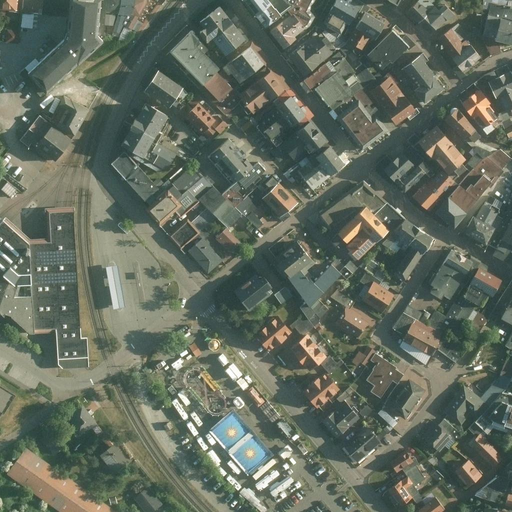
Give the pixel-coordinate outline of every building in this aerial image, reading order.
[(0,0),(0,8),(18,10),(18,6),(23,6),(24,0),(0,0)] [(28,71),(46,91),(102,39),(97,32),(100,0),(70,0),(69,16),(66,32),(63,38),(28,71)] [(42,0),(41,14),(69,16),(70,0),(42,0)] [(116,13),(118,13),(120,3),(120,0),(106,0),(105,12),(116,13)] [(118,13),(130,14),(134,5),(134,0),(120,0),(120,3),(118,13)] [(134,0),(134,5),(130,14),(125,24),(132,28),(142,11),(147,0),(134,0)] [(215,0),(191,20),(210,45),(216,40),(224,52),(241,38),(244,41),(251,36),(238,20),(233,24),(229,19),(234,16),(221,0),(215,0)] [(254,16),(264,26),(278,15),(292,3),(287,0),(241,0),(242,0),(246,5),(247,5),(248,7),(248,8),(252,13),(253,13),(255,14),(254,16)] [(279,22),(265,34),(281,53),(288,48),(286,45),(295,37),(294,35),(300,30),(301,32),(304,30),(302,28),(308,24),(312,15),(307,9),(312,0),(293,0),(292,3),(278,15),(280,18),(278,20),(279,22)] [(334,0),(326,14),(322,21),(323,22),(340,32),(347,20),(349,21),(355,10),(358,12),(363,2),(359,0),(334,0)] [(418,20),(436,2),(434,0),(418,0),(408,10),(418,20)] [(438,0),(436,2),(418,20),(432,34),(456,11),(445,0),(438,0)] [(489,7),(483,35),(511,42),(511,3),(490,0),(489,7)] [(363,2),(358,12),(353,20),(357,22),(347,40),(357,45),(364,49),(372,35),(375,37),(383,22),(382,18),(379,16),(375,17),(366,12),(369,6),(363,2)] [(24,22),(35,21),(34,12),(24,12),(24,22)] [(112,24),(116,13),(105,12),(105,24),(112,24)] [(322,21),(326,14),(321,12),(315,23),(320,27),(323,22),(322,21)] [(130,14),(118,13),(113,30),(119,32),(123,24),(125,24),(130,14)] [(261,29),(265,34),(279,22),(278,20),(280,18),(278,15),(264,26),(261,29)] [(456,23),(437,37),(463,71),(482,57),(456,23)] [(186,74),(199,86),(215,70),(218,67),(212,61),(215,58),(210,52),(206,55),(203,52),(207,47),(186,25),(161,49),(172,60),(177,55),(191,69),(186,74)] [(8,27),(6,40),(19,42),(21,29),(8,27)] [(391,29),(366,53),(381,68),(389,60),(391,61),(405,47),(408,50),(414,44),(405,34),(401,38),(397,34),(396,35),(391,29)] [(288,48),(281,53),(299,76),(334,48),(324,36),(322,38),(320,35),(319,36),(317,34),(304,44),(300,38),(288,48)] [(335,40),(338,48),(340,46),(345,42),(337,37),(335,40)] [(260,49),(252,39),(240,48),(243,51),(224,66),(232,77),(234,75),(239,81),(263,62),(264,63),(269,60),(262,51),(258,55),(257,54),(256,52),(260,49)] [(345,42),(340,46),(344,50),(346,49),(347,50),(350,47),(345,42)] [(357,45),(353,51),(359,58),(362,55),(360,53),(364,49),(357,45)] [(333,66),(344,57),(339,51),(328,60),(333,66)] [(410,56),(406,59),(408,63),(402,67),(407,75),(417,87),(415,89),(424,101),(442,88),(433,76),(434,75),(425,62),(428,60),(422,52),(413,59),(410,56)] [(364,54),(362,55),(359,58),(364,63),(368,59),(364,54)] [(333,67),(337,70),(339,72),(349,64),(344,57),(333,66),(333,67)] [(329,70),(333,67),(333,66),(328,60),(324,63),(329,70)] [(291,87),(271,62),(256,74),(259,79),(239,94),(243,99),(239,102),(249,115),(276,94),(278,97),(291,87)] [(318,69),(302,81),(309,90),(322,80),(320,77),(329,70),(324,63),(317,68),(318,69)] [(217,73),(215,70),(199,86),(217,105),(221,102),(218,99),(221,97),(224,99),(234,90),(226,82),(232,77),(224,66),(221,64),(218,67),(221,70),(217,73)] [(326,77),(322,80),(309,90),(329,117),(338,110),(361,92),(355,84),(343,94),(338,87),(357,73),(349,64),(339,72),(337,70),(327,78),(326,77)] [(391,69),(393,72),(400,81),(407,75),(402,67),(400,68),(398,65),(391,69)] [(182,84),(158,68),(146,88),(170,103),(172,100),(175,103),(177,99),(178,100),(187,87),(182,84)] [(367,68),(354,77),(361,87),(364,85),(374,77),(373,75),(367,68)] [(511,71),(511,70),(488,81),(496,98),(502,95),(509,111),(500,115),(503,122),(508,132),(511,138),(511,137),(511,71)] [(373,75),(374,77),(377,81),(382,77),(378,71),(373,75)] [(388,72),(382,77),(377,81),(378,83),(387,76),(389,75),(388,72)] [(387,76),(394,85),(400,81),(393,72),(389,75),(387,76)] [(378,83),(370,89),(377,97),(395,122),(405,114),(409,119),(419,111),(415,106),(413,107),(404,94),(402,96),(394,85),(387,76),(378,83)] [(374,77),(364,85),(368,90),(370,89),(378,83),(377,81),(374,77)] [(313,115),(291,87),(278,97),(283,102),(277,106),(289,122),(290,123),(295,119),(300,125),(308,119),(313,115)] [(468,100),(463,103),(486,134),(495,127),(489,120),(497,114),(489,104),(492,101),(482,87),(474,92),(473,90),(465,96),(468,100)] [(235,89),(234,90),(224,99),(221,102),(217,105),(225,114),(239,102),(243,99),(239,94),(235,89)] [(370,89),(368,90),(375,99),(377,97),(370,89)] [(214,119),(197,103),(202,99),(196,93),(189,100),(195,106),(193,108),(187,102),(176,113),(184,121),(188,117),(208,136),(215,128),(210,123),(214,119)] [(74,132),(88,105),(67,95),(53,122),(74,132)] [(338,110),(329,117),(335,124),(336,124),(360,155),(387,134),(377,121),(380,118),(375,112),(373,114),(369,110),(371,108),(365,100),(363,101),(358,105),(360,108),(345,119),(338,110)] [(123,122),(116,139),(143,154),(151,139),(157,142),(162,131),(157,129),(162,120),(167,122),(170,118),(165,115),(166,114),(145,102),(142,107),(142,108),(136,118),(134,119),(131,124),(127,122),(125,124),(123,122)] [(458,105),(445,117),(466,141),(473,135),(477,140),(484,134),(458,105)] [(289,122),(277,106),(263,118),(265,120),(257,125),(261,130),(265,127),(269,132),(266,134),(275,145),(282,140),(279,137),(284,133),(280,129),(289,122)] [(33,141),(36,144),(53,122),(41,113),(22,138),(30,145),(33,141)] [(217,115),(214,119),(210,123),(215,128),(219,132),(227,124),(217,115)] [(329,135),(313,115),(308,119),(309,121),(271,151),(279,160),(289,152),(295,160),(310,148),(311,149),(329,135)] [(162,120),(157,129),(162,131),(164,133),(169,124),(167,122),(162,120)] [(249,121),(241,127),(246,133),(254,126),(249,121)] [(73,137),(53,122),(36,144),(55,160),(73,137)] [(437,125),(420,140),(415,133),(407,139),(422,154),(425,151),(434,159),(435,158),(449,173),(455,168),(461,175),(469,168),(463,161),(467,158),(437,125)] [(151,139),(143,154),(167,168),(176,152),(157,142),(151,139)] [(228,139),(210,153),(234,182),(252,166),(246,158),(242,161),(231,149),(235,146),(228,139)] [(335,144),(331,139),(321,146),(324,149),(317,155),(316,156),(330,173),(336,168),(337,170),(345,163),(339,155),(338,156),(331,148),(335,144)] [(511,157),(501,148),(493,157),(502,166),(511,157)] [(125,149),(112,161),(144,197),(152,191),(158,186),(125,149)] [(316,156),(317,155),(315,152),(307,158),(309,161),(302,167),(298,162),(284,173),(287,177),(291,174),(295,179),(301,174),(312,187),(330,173),(316,156)] [(377,164),(377,171),(391,184),(398,177),(402,181),(416,167),(402,152),(392,161),(387,156),(377,164)] [(447,189),(426,212),(443,223),(448,218),(454,223),(501,167),(487,154),(482,156),(452,191),(447,189)] [(234,203),(235,205),(242,198),(235,191),(241,185),(238,183),(240,182),(245,187),(265,169),(258,161),(252,166),(234,182),(222,192),(234,203)] [(192,166),(166,188),(167,189),(185,210),(199,199),(217,215),(215,217),(218,220),(220,218),(234,203),(222,192),(221,193),(192,166)] [(423,174),(416,167),(402,181),(398,177),(391,184),(403,197),(409,191),(407,189),(423,174)] [(267,192),(262,196),(264,198),(280,215),(279,215),(282,219),(289,213),(286,210),(288,208),(289,209),(294,204),(294,200),(272,176),(265,182),(268,185),(264,189),(267,192)] [(423,184),(410,199),(425,213),(426,212),(447,189),(433,178),(426,186),(423,184)] [(321,211),(319,212),(330,228),(355,209),(357,212),(364,205),(373,214),(386,202),(370,187),(362,180),(321,211)] [(158,186),(152,191),(156,196),(164,189),(160,184),(158,186)] [(256,186),(252,189),(263,200),(264,198),(262,196),(267,192),(264,189),(261,191),(256,186)] [(180,215),(185,210),(167,189),(146,208),(159,223),(171,212),(172,214),(176,210),(180,215)] [(255,225),(258,227),(263,222),(256,214),(255,215),(251,210),(263,200),(252,189),(242,198),(235,205),(241,210),(252,221),(255,225)] [(491,244),(496,235),(511,207),(497,199),(494,205),(487,202),(480,214),(477,213),(465,235),(486,246),(489,242),(491,244)] [(391,231),(404,216),(386,202),(373,214),(362,225),(365,228),(346,245),(357,257),(388,229),(391,231)] [(234,203),(220,218),(227,225),(241,210),(235,205),(234,203)] [(30,332),(56,331),(58,364),(62,367),(88,366),(86,336),(81,336),(74,205),(69,205),(64,206),(55,206),(44,207),(46,237),(29,238),(20,228),(10,221),(5,216),(2,219),(0,217),(0,309),(7,315),(8,312),(12,316),(30,332)] [(357,212),(329,239),(338,248),(362,225),(373,214),(364,205),(357,212)] [(505,239),(511,227),(511,205),(511,207),(496,235),(505,239)] [(199,214),(189,223),(198,233),(198,232),(201,229),(204,226),(208,224),(199,214)] [(414,263),(432,236),(404,216),(391,231),(382,242),(388,246),(396,237),(400,240),(397,244),(408,253),(404,257),(414,263)] [(186,219),(169,234),(180,247),(198,233),(189,223),(186,219)] [(255,225),(252,221),(246,226),(250,230),(255,225)] [(240,240),(226,226),(216,236),(229,250),(240,240)] [(201,229),(198,232),(202,236),(203,237),(206,235),(201,229)] [(202,236),(188,249),(207,271),(221,258),(203,237),(202,236)] [(299,239),(276,257),(291,277),(314,260),(299,239)] [(511,243),(505,239),(498,251),(511,258),(511,243)] [(443,266),(463,279),(474,262),(453,249),(443,266)] [(404,280),(414,263),(404,257),(393,273),(404,280)] [(353,259),(342,269),(350,277),(361,266),(353,259)] [(303,272),(292,283),(315,304),(345,273),(332,261),(313,281),(303,272)] [(126,306),(121,263),(108,265),(114,308),(126,306)] [(504,278),(478,264),(469,281),(490,292),(495,295),(504,278)] [(463,279),(443,266),(431,286),(437,289),(434,293),(444,299),(447,294),(452,297),(463,279)] [(259,272),(237,289),(253,309),(275,293),(259,272)] [(502,318),(511,298),(511,279),(497,306),(489,302),(485,310),(502,318)] [(490,292),(469,281),(461,294),(458,292),(452,302),(455,304),(472,314),(479,302),(483,305),(490,292)] [(396,295),(376,282),(365,299),(385,312),(396,295)] [(284,301),(293,295),(287,285),(278,292),(284,301)] [(511,323),(511,298),(502,318),(511,323)] [(438,311),(429,325),(442,334),(447,327),(459,335),(472,314),(455,304),(446,317),(438,311)] [(426,316),(410,306),(406,312),(426,324),(432,315),(428,312),(426,316)] [(370,322),(348,309),(338,325),(360,338),(370,322)] [(404,312),(393,327),(401,333),(412,317),(404,312)] [(280,314),(257,332),(270,349),(293,331),(280,314)] [(467,350),(416,318),(403,338),(434,357),(439,350),(459,363),(467,350)] [(309,333),(294,346),(312,368),(327,356),(309,333)] [(364,352),(359,349),(352,361),(364,368),(375,348),(369,344),(364,352)] [(344,362),(341,358),(337,362),(331,354),(322,360),(330,372),(344,362)] [(404,372),(380,355),(364,378),(388,395),(404,372)] [(329,373),(306,391),(318,406),(341,388),(329,373)] [(467,383),(445,407),(470,430),(511,384),(511,382),(503,374),(482,397),(467,383)] [(428,390),(410,378),(390,405),(408,418),(428,390)] [(179,391),(173,384),(169,388),(174,395),(179,391)] [(511,425),(511,400),(507,399),(499,422),(511,425)] [(347,400),(321,421),(338,441),(364,419),(347,400)] [(71,424),(82,437),(99,423),(84,404),(72,414),(76,420),(71,424)] [(362,411),(366,414),(371,408),(367,405),(362,411)] [(389,431),(398,420),(383,407),(378,412),(390,422),(385,428),(389,431)] [(455,436),(439,421),(424,436),(440,452),(455,436)] [(169,422),(164,425),(167,430),(173,427),(169,422)] [(369,425),(345,446),(359,462),(368,454),(383,442),(369,425)] [(41,440),(54,455),(61,449),(48,434),(41,440)] [(474,438),(462,450),(485,474),(497,462),(474,438)] [(103,455),(117,475),(130,466),(115,445),(103,455)] [(118,511),(26,446),(7,474),(60,511),(118,511)] [(407,449),(391,461),(399,471),(414,459),(407,449)] [(449,474),(464,491),(478,479),(464,462),(449,474)] [(408,475),(388,491),(399,506),(414,494),(408,486),(414,481),(408,475)] [(148,511),(156,511),(163,506),(149,488),(137,498),(148,511)] [(436,496),(413,511),(444,511),(446,511),(436,496)]
